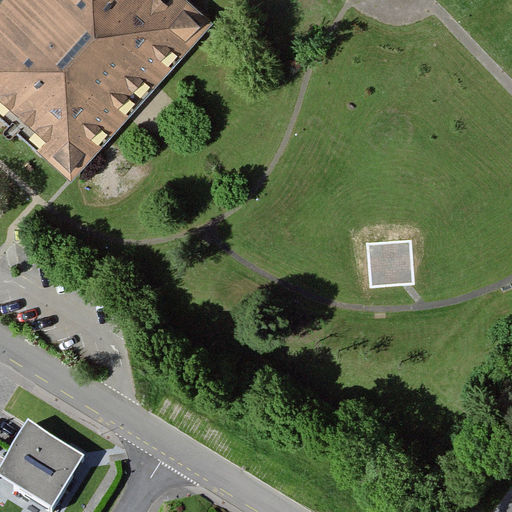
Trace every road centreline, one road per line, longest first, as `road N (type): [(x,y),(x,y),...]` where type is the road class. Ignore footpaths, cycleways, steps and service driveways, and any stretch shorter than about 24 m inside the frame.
road 1 (residential): [(169,446),(0,335)]
road 2 (residential): [(278,511),(169,446)]
